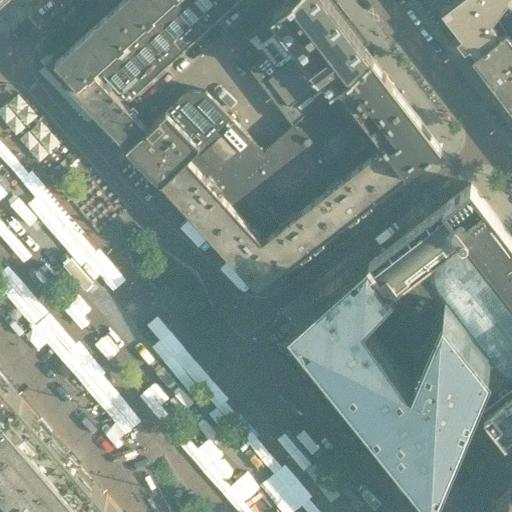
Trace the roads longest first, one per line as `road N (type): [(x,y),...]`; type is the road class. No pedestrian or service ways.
road 1 (residential): [(0,54),(166,241),(256,314),(491,137)]
road 2 (residential): [(491,137),(384,0)]
